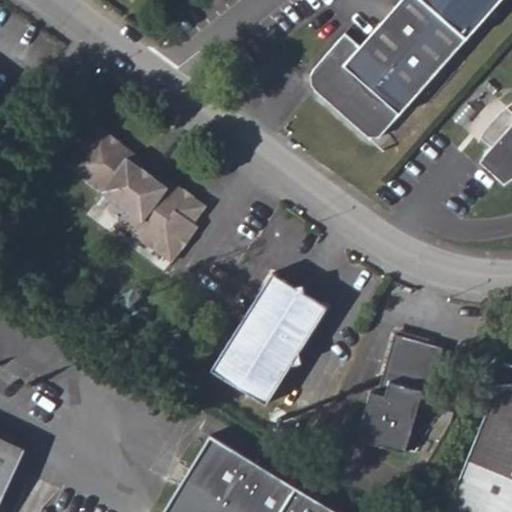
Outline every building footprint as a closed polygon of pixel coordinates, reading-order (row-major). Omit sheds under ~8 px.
[(381,139),(508,0),(405,0),(363,46),(348,32),(311,73),(310,83),(314,89),(369,138),(381,139)] [(511,101),(510,102),(492,118),(483,138),(492,147),(479,161),(503,185),(511,178),(511,101)] [(119,227),(174,267),(200,232),(195,229),(207,212),(187,197),(167,182),(157,184),(141,172),(141,164),(99,133),(71,172),(128,215),(119,227)] [(272,280),(210,377),(265,413),(291,374),(302,370),(300,359),(328,315),(306,302),(304,292),(295,295),(272,280)] [(402,464),(418,415),(425,417),(443,357),(397,343),(379,399),(378,403),(370,401),(355,448),(402,464)] [(511,511),(511,381),(497,384),(446,510),(448,511),(511,511)] [(334,511),(209,432),(157,511),(334,511)] [(0,511),(0,491),(20,449),(0,439),(0,511)]
